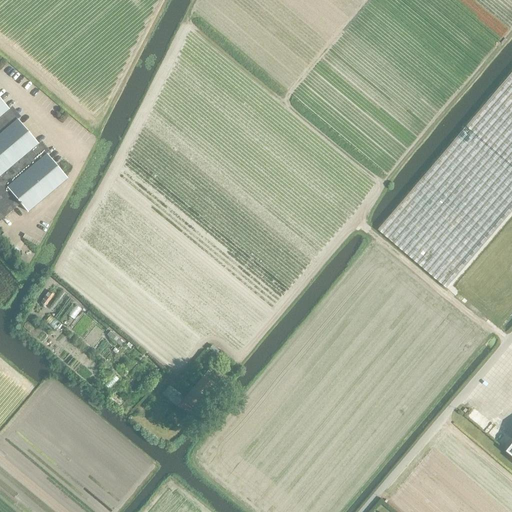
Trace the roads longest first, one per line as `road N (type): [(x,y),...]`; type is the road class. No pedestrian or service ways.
road 1 (track): [(506,343),(358,220),(383,184),(191,26)]
road 2 (unclassified): [(362,511),(511,337)]
road 3 (track): [(239,358),(358,220)]
